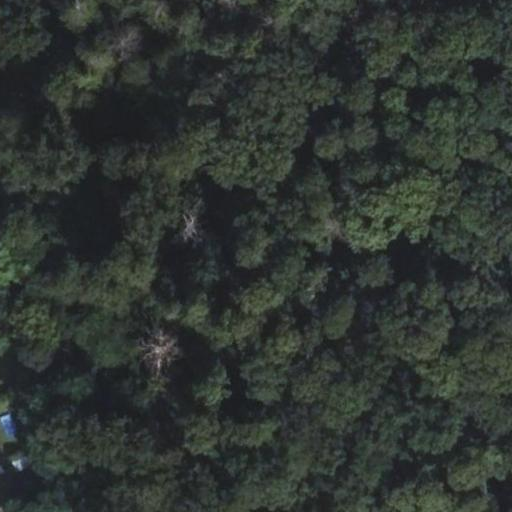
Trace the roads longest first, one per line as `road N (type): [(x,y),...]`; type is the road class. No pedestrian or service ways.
road 1 (motorway): [(329,0),(501,511)]
road 2 (motorway): [(511,368),(392,0)]
